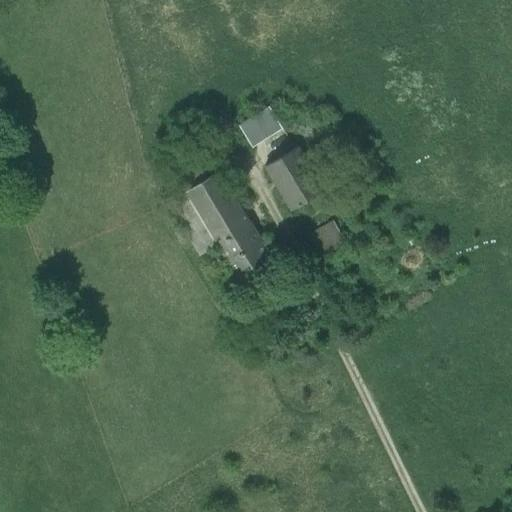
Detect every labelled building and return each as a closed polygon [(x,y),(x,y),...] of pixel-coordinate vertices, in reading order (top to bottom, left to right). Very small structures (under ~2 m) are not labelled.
[(269,108),(239,127),(252,148),(282,130),(269,108)] [(298,148),(265,167),(291,212),(324,192),(298,148)] [(204,149),(173,168),(187,192),(219,174),(204,149)] [(219,174),(187,192),(199,212),(230,194),(219,174)] [(199,212),(187,192),(169,203),(200,256),(218,245),(199,212)] [(230,194),(199,212),(218,245),(250,227),(230,194)] [(310,229),(317,242),(341,228),(334,215),(310,229)] [(317,242),(316,243),(322,254),(352,236),(346,225),(341,228),(317,242)] [(250,227),(218,245),(236,276),(267,258),(250,227)]
